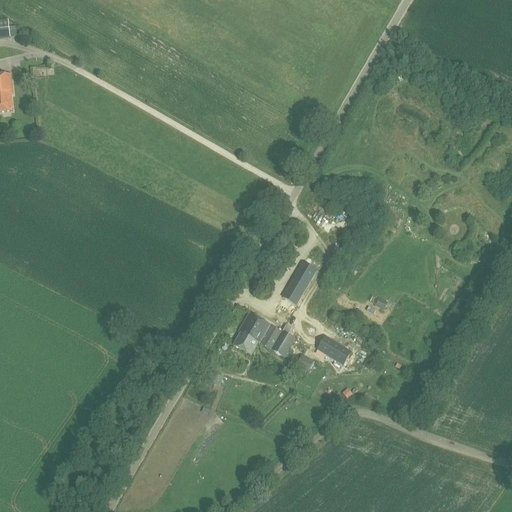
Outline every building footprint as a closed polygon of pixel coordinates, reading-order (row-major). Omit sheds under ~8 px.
[(0,39),(12,37),(10,20),(0,21),(0,39)] [(0,112),(13,111),(11,96),(13,95),(11,75),(0,75),(0,112)] [(303,263),(283,298),(297,306),(317,271),(303,263)] [(380,299),(375,307),(384,312),(388,303),(380,299)] [(312,303),(302,312),(308,318),(318,309),(312,303)] [(287,354),(288,354),(296,340),(288,336),(287,336),(270,326),(271,326),(269,325),(249,314),(239,332),(241,333),(233,346),(251,356),(258,343),(285,358),(287,354)] [(343,367),(351,353),(326,337),(317,351),(343,367)] [(297,366),(309,372),(314,363),(302,356),(297,366)] [(213,385),(220,386),(222,377),(215,375),(213,385)]
